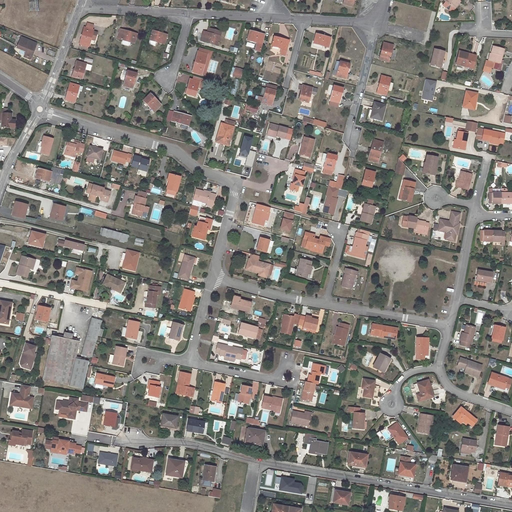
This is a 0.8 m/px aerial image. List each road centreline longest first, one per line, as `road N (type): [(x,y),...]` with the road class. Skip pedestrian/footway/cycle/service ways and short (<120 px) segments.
road 1 (residential): [(253,461),(511,506)]
road 2 (residential): [(228,180),(176,151),(39,109)]
road 3 (residential): [(88,438),(194,445),(253,461)]
road 4 (residential): [(448,323),(326,304)]
road 5 (residential): [(376,22),(351,141)]
